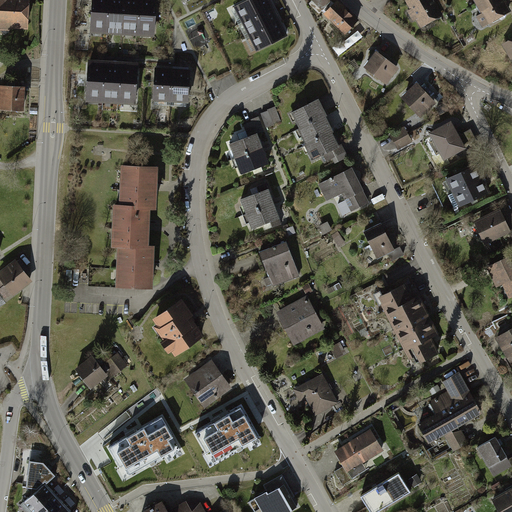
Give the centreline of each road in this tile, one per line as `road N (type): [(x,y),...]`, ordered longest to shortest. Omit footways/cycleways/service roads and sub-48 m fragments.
road 1 (residential): [(320,47),(226,100),(200,136),(192,181),(218,319),(326,511)]
road 2 (residential): [(511,408),(320,47)]
road 3 (residential): [(58,0),(41,382)]
road 4 (unclassified): [(0,511),(13,404),(23,388),(41,382)]
road 5 (residential): [(41,382),(106,511)]
road 6 (residential): [(466,81),(355,0)]
